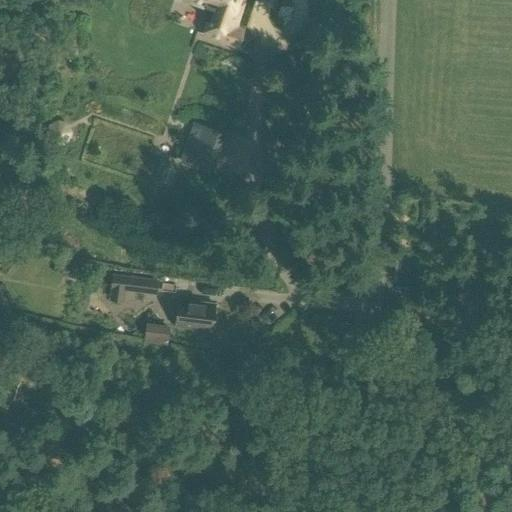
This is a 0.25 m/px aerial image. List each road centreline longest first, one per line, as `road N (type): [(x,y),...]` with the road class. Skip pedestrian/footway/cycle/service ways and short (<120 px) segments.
road 1 (unclassified): [(234,511),(335,398),(365,342),(374,307),(391,0)]
road 2 (track): [(374,307),(306,306),(290,295),(271,248),(256,99),(285,0)]
road 3 (track): [(356,365),(421,511)]
